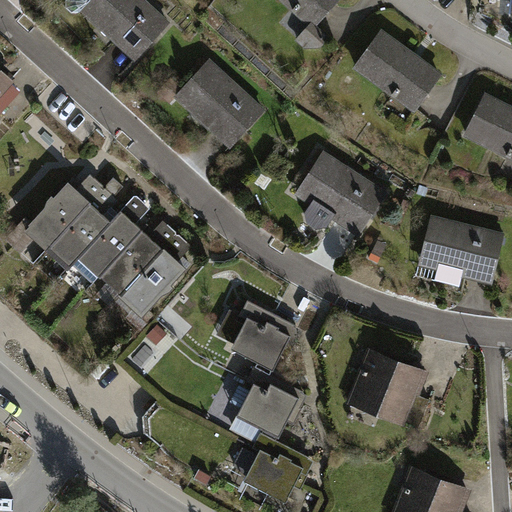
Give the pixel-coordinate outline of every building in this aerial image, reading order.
[(92,0),(76,18),(130,67),(166,28),(135,0),(92,0)] [(259,0),(302,39),(338,0),(337,0),(259,0)] [(511,0),(474,0),(474,1),(509,4),(507,27),(511,27),(511,0)] [(347,79),(406,123),(437,80),(379,37),(347,79)] [(174,104),(228,153),(263,114),(209,65),(174,104)] [(0,118),(19,97),(0,79),(0,118)] [(458,149),(511,175),(511,116),(482,101),(458,149)] [(294,200),(355,240),(385,196),(323,156),(294,200)] [(69,198),(62,191),(18,240),(40,259),(101,191),(87,179),(69,198)] [(117,205),(101,191),(40,259),(62,279),(71,268),(105,230),(99,225),(117,205)] [(133,199),(115,219),(105,230),(71,268),(93,287),(136,239),(130,233),(148,213),(133,199)] [(417,272),(488,290),(501,239),(430,221),(417,272)] [(144,246),(136,239),(93,287),(114,306),(176,238),(162,226),(144,246)] [(191,252),(176,238),(114,306),(136,326),(179,277),(174,272),(191,252)] [(297,335),(245,308),(239,320),(227,314),(215,339),(226,345),(222,353),(274,380),(297,335)] [(166,338),(158,330),(147,342),(155,350),(166,338)] [(426,376),(371,354),(347,414),(402,436),(405,430),(416,434),(427,405),(416,401),(426,376)] [(304,403),(252,376),(246,388),(234,382),(222,407),(233,413),(229,421),(281,448),(304,403)] [(445,421),(434,416),(424,442),(435,446),(445,421)] [(290,511),(312,471),(260,444),(254,456),(242,450),(229,475),(241,481),(237,489),(281,511),(290,511)] [(461,511),(467,498),(412,476),(397,511),(461,511)]
